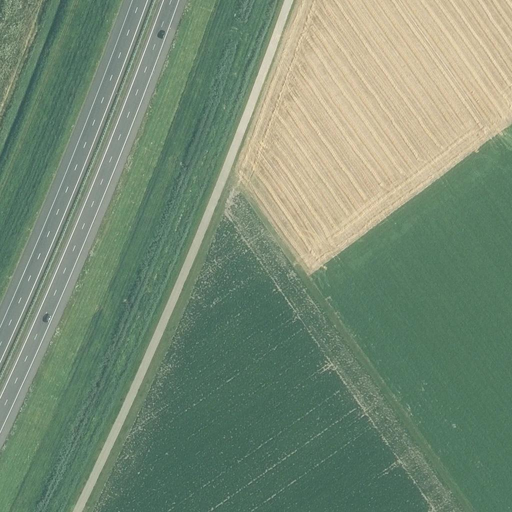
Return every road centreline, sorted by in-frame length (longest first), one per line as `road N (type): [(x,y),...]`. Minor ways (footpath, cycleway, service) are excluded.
road 1 (motorway): [(0,424),(178,0)]
road 2 (motorway): [(135,0),(0,333)]
